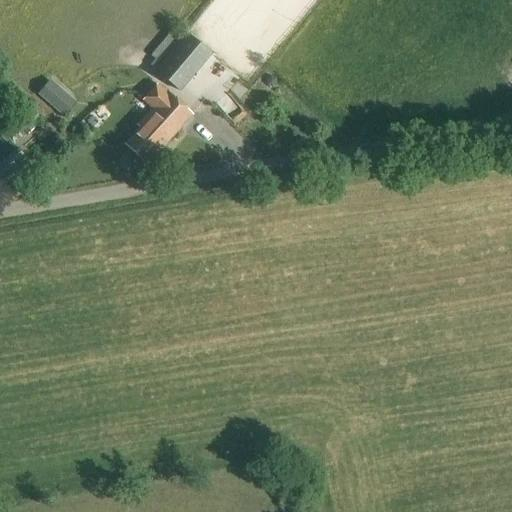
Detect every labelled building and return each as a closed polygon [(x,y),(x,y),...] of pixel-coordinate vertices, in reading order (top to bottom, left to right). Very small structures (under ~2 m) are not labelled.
[(186,35),(183,39),(172,30),(150,56),(155,59),(150,65),(156,71),(155,72),(179,93),(211,57),(186,35)] [(38,95),(64,118),(77,103),(51,81),(38,95)] [(142,102),(151,110),(136,126),(138,129),(123,145),(145,166),(192,116),(167,94),(166,95),(157,86),(142,102)] [(37,128),(27,116),(18,124),(27,136),(37,128)] [(22,145),(0,164),(0,168),(8,177),(32,156),(22,145)]
